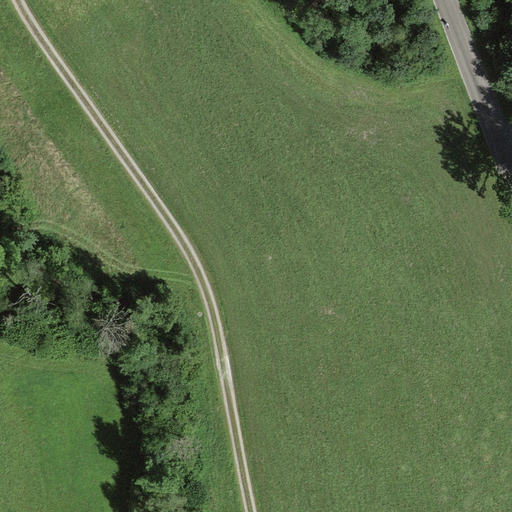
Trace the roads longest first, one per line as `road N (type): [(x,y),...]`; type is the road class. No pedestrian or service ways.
road 1 (track): [(248,511),(204,283),(17,0)]
road 2 (tertiary): [(442,0),(511,174)]
